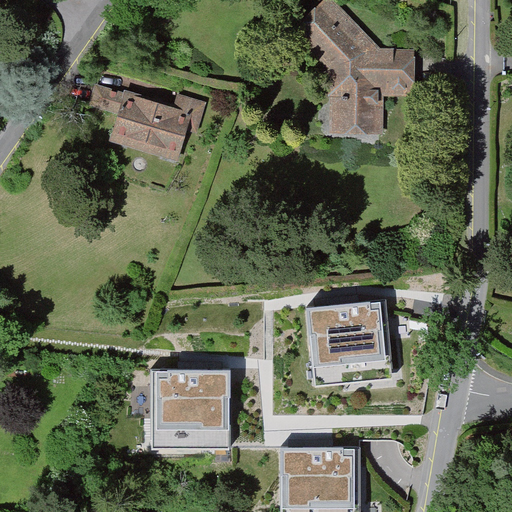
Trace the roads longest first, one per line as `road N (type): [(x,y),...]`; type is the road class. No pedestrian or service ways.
road 1 (residential): [(483,0),(481,283),(461,391)]
road 2 (residential): [(0,150),(106,0)]
road 3 (residential): [(461,391),(438,511)]
